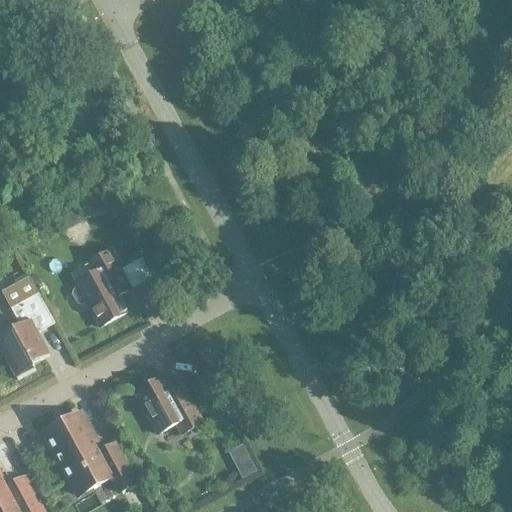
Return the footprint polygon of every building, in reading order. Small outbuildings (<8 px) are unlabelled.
[(114,199),(104,204),(109,213),(118,208),(114,199)] [(129,314),(121,299),(133,292),(112,253),(89,266),(95,276),(77,286),(79,289),(75,291),(73,296),(78,304),(82,306),(87,303),(101,329),(129,314)] [(50,357),(38,335),(56,326),(39,295),(12,310),(21,327),(0,338),(0,348),(18,381),(36,371),(33,366),(50,357)] [(205,424),(187,392),(184,385),(171,392),(164,379),(136,394),(159,436),(176,426),(182,437),(205,424)] [(80,416),(72,420),(45,435),(80,498),(114,479),(123,495),(140,485),(117,443),(101,452),(80,416)] [(237,467),(243,478),(254,472),(248,461),(237,467)] [(0,511),(44,511),(26,477),(8,487),(0,472),(0,511)]
